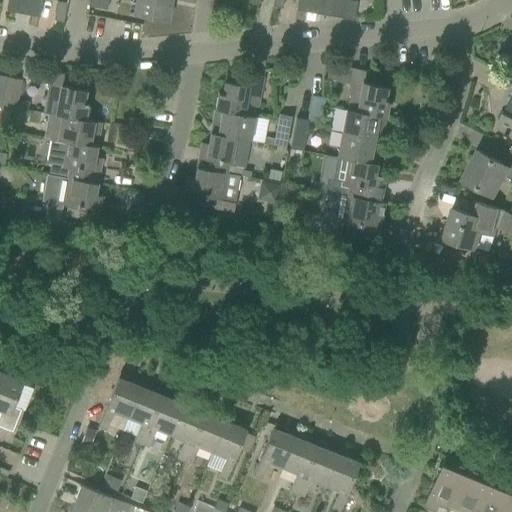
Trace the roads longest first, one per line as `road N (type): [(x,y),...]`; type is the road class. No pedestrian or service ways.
road 1 (residential): [(211,37),(392,33),(462,23)]
road 2 (residential): [(409,250),(462,94),(462,23)]
road 3 (residential): [(0,30),(142,46),(211,37)]
road 4 (residential): [(155,221),(211,37)]
road 5 (residential): [(42,511),(88,396)]
